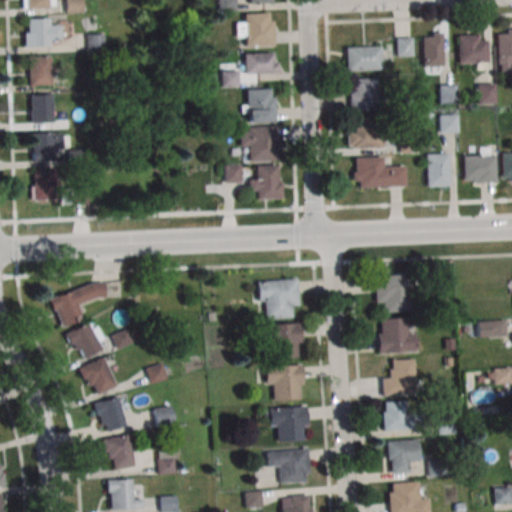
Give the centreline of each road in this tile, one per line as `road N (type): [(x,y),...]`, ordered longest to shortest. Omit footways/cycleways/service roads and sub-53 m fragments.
road 1 (tertiary): [(0,253),(319,239)]
road 2 (residential): [(346,511),(319,239)]
road 3 (residential): [(319,239),(307,6)]
road 4 (tertiary): [(319,239),(511,231)]
road 5 (residential): [(51,511),(41,427),(0,336)]
road 6 (residential): [(307,6),(491,0)]
